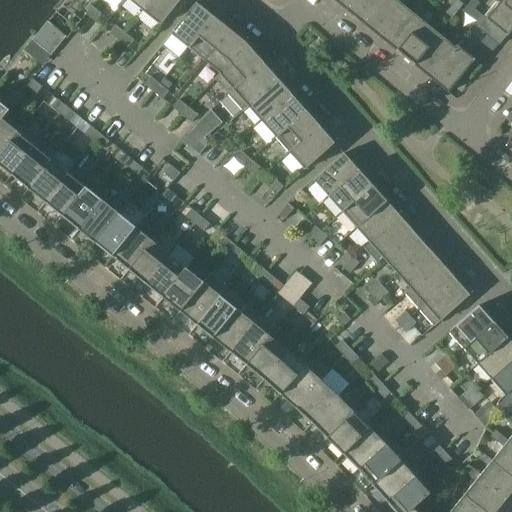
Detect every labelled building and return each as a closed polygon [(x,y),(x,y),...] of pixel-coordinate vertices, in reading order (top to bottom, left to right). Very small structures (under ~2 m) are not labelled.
[(129,0),(142,11),(151,0),(129,0)] [(180,0),(151,0),(142,11),(160,25),(180,0)] [(333,0),(347,11),(355,0),(333,0)] [(364,24),(383,0),(355,0),(347,11),(364,24)] [(383,0),(364,24),(380,38),(405,7),(396,0),(383,0)] [(452,18),(463,4),(457,0),(456,0),(446,13),(452,18)] [(475,0),(471,0),(468,4),(475,9),(480,3),(475,0)] [(511,10),(511,0),(497,0),(500,2),(500,1),(511,10)] [(486,19),(507,36),(511,29),(511,10),(500,1),(500,2),(486,19)] [(189,48),(191,45),(214,17),(196,3),(171,34),(189,48)] [(477,22),(482,15),(475,9),(468,4),(463,11),(477,22)] [(101,14),(92,6),(86,14),(95,22),(101,14)] [(397,52),(422,21),(405,7),(380,38),(397,52)] [(482,15),(477,22),(474,25),(478,28),(486,19),(482,15)] [(230,30),(214,17),(191,45),(189,48),(189,49),(204,61),(230,30)] [(499,46),(507,36),(486,19),(478,29),(499,46)] [(397,52),(414,65),(439,34),(422,21),(397,52)] [(58,46),(66,37),(48,22),(40,31),(58,46)] [(109,33),(118,41),(125,33),(115,25),(109,33)] [(245,43),(230,30),(204,61),(213,68),(220,74),(245,43)] [(58,46),(40,31),(33,40),(51,55),(58,46)] [(134,40),(125,33),(118,41),(128,48),(134,40)] [(431,79),(456,48),(455,47),(439,34),(414,65),(431,79)] [(83,57),(92,60),(98,41),(88,38),(83,57)] [(215,79),(228,95),(264,63),(245,43),(220,74),(215,79)] [(457,45),(455,47),(456,48),(431,79),(448,93),(475,60),(457,45)] [(228,95),(243,111),(278,79),(264,63),(228,95)] [(159,84),(150,76),(144,84),(153,92),(159,84)] [(27,87),(36,95),(42,87),(33,79),(27,87)] [(249,107),(261,121),(291,95),(278,79),(243,111),(243,112),(249,107)] [(169,92),(159,84),(153,92),(162,99),(169,92)] [(306,111),(291,95),(261,121),(262,121),(276,137),(306,111)] [(51,107),(60,114),(66,107),(57,99),(51,107)] [(173,108),(182,115),(188,107),(179,100),(173,108)] [(0,119),(1,118),(2,119),(9,110),(0,103),(0,119)] [(76,114),(66,107),(60,114),(69,122),(76,114)] [(197,115),(188,107),(182,115),(191,123),(197,115)] [(289,152),(289,153),(319,126),(306,111),(276,137),(277,138),(289,152)] [(203,118),(189,134),(198,141),(199,142),(220,124),(210,112),(203,118)] [(0,154),(18,132),(17,132),(2,119),(1,118),(0,119),(0,154)] [(18,132),(0,154),(0,165),(11,175),(39,140),(22,126),(17,132),(18,132)] [(91,126),(84,134),(94,142),(100,134),(91,126)] [(319,126),(289,153),(305,170),(335,143),(319,126)] [(221,147),(227,140),(218,132),(212,140),(221,147)] [(109,141),(100,134),(94,142),(103,149),(109,141)] [(189,134),(183,142),(192,149),(198,141),(189,134)] [(52,159),(52,160),(57,155),(39,140),(11,175),(28,189),(52,159)] [(235,159),(244,167),(251,159),(241,152),(235,159)] [(124,153),(118,161),(127,169),(134,161),(124,153)] [(314,180),(329,197),(359,170),(344,154),(314,180)] [(52,160),(52,159),(28,189),(45,202),(68,173),(63,168),(52,160)] [(260,167),(251,159),(244,167),(254,175),(260,167)] [(143,169),(134,161),(127,169),(137,176),(143,169)] [(164,173),(173,181),(180,173),(171,166),(164,173)] [(329,197),(342,212),(372,186),(359,170),(329,197)] [(45,202),(62,216),(85,186),(68,173),(45,202)] [(283,187),(274,179),(268,186),(277,194),(283,187)] [(86,187),(85,186),(62,216),(78,229),(102,200),(86,187)] [(342,212),(356,228),(386,201),(372,186),(342,212)] [(161,197),(170,204),(176,196),(167,189),(161,197)] [(78,229),(95,243),(119,214),(102,200),(78,229)] [(356,228),(370,243),(399,216),(386,201),(356,228)] [(288,203),(279,214),(285,219),(294,209),(288,203)] [(185,217),(194,224),(201,217),(191,209),(185,217)] [(136,227),(119,214),(95,243),(112,257),(136,227)] [(383,258),(383,259),(413,232),(399,216),(370,243),(364,248),(378,263),(383,258)] [(210,224),(201,217),(194,224),(203,232),(210,224)] [(321,231),(315,226),(306,237),(312,242),(321,231)] [(136,227),(112,257),(129,270),(152,241),(136,227)] [(327,236),(321,231),(312,242),(318,247),(327,236)] [(383,259),(397,274),(427,248),(413,232),(383,259)] [(218,244),(227,252),(234,244),(224,237),(218,244)] [(129,270),(145,284),(169,254),(152,241),(129,270)] [(243,252),(234,244),(227,252),(237,260),(243,252)] [(441,263),(427,248),(397,274),(411,290),(441,263)] [(353,258),(347,253),(338,263),(344,268),(353,258)] [(145,284),(162,297),(186,268),(169,255),(169,254),(145,284)] [(359,263),(353,258),(344,268),(350,274),(359,263)] [(454,278),(441,263),(411,290),(412,291),(407,296),(419,310),(454,278)] [(251,272),(261,280),(267,272),(258,264),(251,272)] [(179,311),(191,296),(203,282),(186,268),(162,297),(179,311)] [(261,280),(270,287),(276,280),(267,272),(261,280)] [(469,295),(454,278),(419,310),(434,327),(469,295)] [(373,296),(383,287),(378,281),(368,290),(373,296)] [(179,311),(196,324),(219,295),(204,283),(203,282),(191,296),(179,311)] [(389,293),(383,287),(373,296),(373,297),(377,301),(378,302),(389,293)] [(284,300),(294,307),(300,300),(291,292),(284,300)] [(142,306),(153,313),(162,300),(151,293),(142,306)] [(220,296),(219,295),(196,324),(213,338),(236,309),(220,296)] [(373,297),(369,301),(374,306),(378,302),(377,301),(373,297)] [(294,307),(303,315),(309,307),(300,300),(294,307)] [(464,349),(494,322),(479,306),(449,332),(464,349)] [(213,338),(229,352),(253,322),(252,322),(237,309),(236,309),(213,338)] [(335,317),(343,326),(351,320),(343,311),(335,317)] [(400,326),(411,317),(405,311),(395,321),(400,326)] [(253,322),(229,352),(246,365),(270,336),(271,337),(275,332),(257,316),(252,322),(253,322)] [(416,323),(411,317),(400,326),(406,332),(416,323)] [(507,338),(494,322),(464,349),(477,364),(507,338)] [(271,337),(270,336),(246,365),(263,379),(288,351),(271,337)] [(491,380),(511,360),(511,343),(507,338),(477,364),(491,380)] [(343,356),(350,349),(342,340),(335,347),(343,356)] [(359,358),(350,349),(343,356),(351,365),(359,358)] [(263,379),(279,394),(305,366),(288,351),(263,379)] [(440,370),(451,361),(445,355),(435,364),(440,370)] [(511,389),(511,360),(491,380),(505,396),(511,389)] [(456,367),(451,361),(440,370),(446,376),(456,367)] [(306,367),(305,366),(279,394),(296,409),(320,380),(306,367)] [(442,380),(446,376),(440,370),(436,374),(442,380)] [(375,391),(382,384),(374,375),(367,382),(375,391)] [(296,409),(311,423),(338,396),(321,380),(320,380),(296,409)] [(391,393),(382,384),(375,391),(383,400),(391,393)] [(458,399),(464,404),(478,391),(473,385),(463,394),(458,399)] [(484,397),(478,391),(464,404),(469,410),(473,406),(484,397)] [(326,438),(327,438),(354,412),(338,396),(311,423),(326,438)] [(406,425),(414,418),(406,409),(398,416),(406,425)] [(369,427),(354,412),(327,438),(342,454),(369,427)] [(422,427),(414,418),(406,425),(415,434),(422,427)] [(370,428),(369,427),(342,454),(357,470),(386,444),(370,428)] [(490,437),(497,442),(502,436),(496,431),(490,437)] [(503,447),(492,461),(511,477),(511,449),(505,444),(508,441),(502,436),(497,442),(503,447)] [(428,448),(436,457),(443,451),(435,442),(428,448)] [(400,460),(386,444),(357,470),(372,485),(400,460)] [(443,451),(436,457),(444,466),(452,460),(443,451)] [(415,476),(400,460),(372,485),(387,501),(415,476)] [(505,500),(511,491),(511,477),(492,461),(480,475),(478,478),(505,500)] [(463,471),(469,476),(474,470),(468,465),(463,471)] [(475,481),(464,495),(485,511),(495,511),(505,500),(478,478),(480,475),(474,470),(469,476),(475,481)] [(396,511),(408,511),(413,508),(430,493),(415,476),(387,501),(396,511)] [(451,511),(485,511),(464,495),(453,508),(450,511),(451,511)] [(436,505),(442,510),(447,503),(441,498),(436,505)] [(444,511),(451,511),(450,511),(453,508),(447,503),(442,510),(444,511)]
